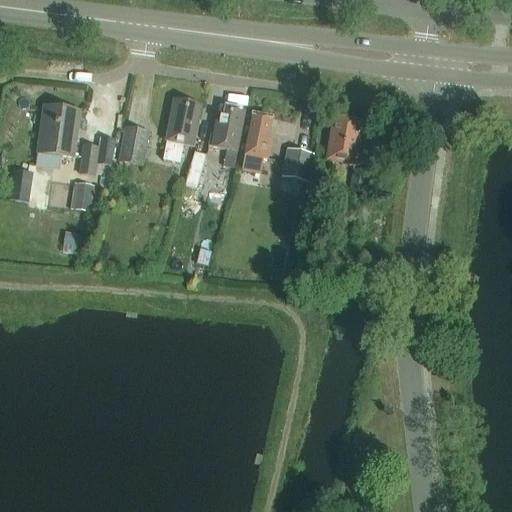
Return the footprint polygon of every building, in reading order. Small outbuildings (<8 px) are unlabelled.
[(193,147),(201,108),(176,103),(164,162),(181,165),(185,146),(193,147)] [(75,159),(82,112),(46,107),(39,153),(75,159)] [(234,170),(246,113),(227,109),(225,117),(218,115),(211,149),(228,152),(225,168),(234,170)] [(268,143),(273,120),(254,116),(243,171),(262,175),(265,161),(268,162),(271,144),(268,143)] [(356,168),(364,124),(333,119),(326,162),(356,168)] [(150,134),(126,130),(119,163),(144,168),(150,134)] [(96,179),(100,150),(84,148),(80,176),(96,179)] [(317,157),(288,151),(282,179),(312,185),(317,157)] [(206,157),(196,154),(186,189),(196,192),(206,157)] [(95,188),(75,185),(71,209),(91,212),(95,188)]
